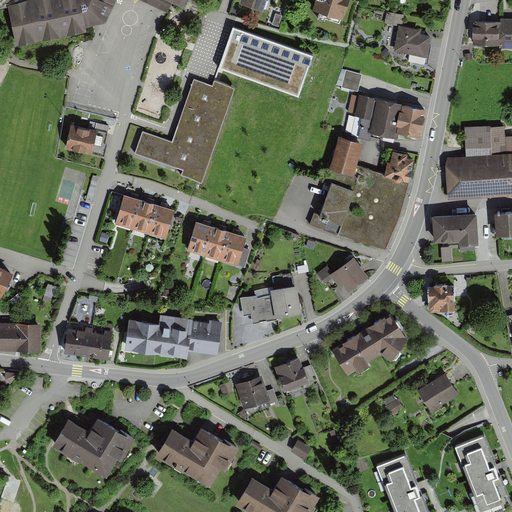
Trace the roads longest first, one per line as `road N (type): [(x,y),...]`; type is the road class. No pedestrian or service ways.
road 1 (residential): [(382,285),(357,312),(316,335),(190,378),(48,368)]
road 2 (residential): [(463,0),(425,194),(400,261)]
road 3 (residential): [(48,368),(126,120)]
road 4 (residential): [(483,368),(382,285)]
